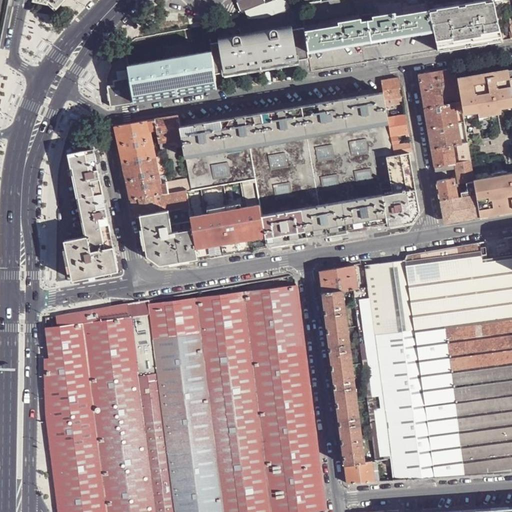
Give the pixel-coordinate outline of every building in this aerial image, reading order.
[(264,0),(239,0),(238,1),(242,12),(266,3),(264,0)] [(287,0),(274,0),(246,11),(249,19),(265,18),(291,8),(287,0)] [(440,50),(502,39),(496,3),(494,0),(429,0),(432,9),(432,10),(431,10),(436,30),(440,50)] [(401,2),(389,4),(390,14),(402,12),(401,2)] [(389,4),(379,6),(381,15),(390,14),(389,4)] [(362,21),(365,42),(378,39),(436,30),(431,10),(423,11),(423,14),(403,17),(402,12),(390,14),(381,15),(375,16),(375,19),(362,21)] [(321,28),(306,31),(308,45),(309,51),(365,42),(362,21),(361,18),(326,24),(327,30),(321,31),(321,28)] [(213,51),(215,73),(225,71),(272,64),(290,61),(299,60),(309,58),(306,31),(305,27),(294,29),(293,25),(219,38),(219,42),(211,43),(212,45),(213,51)] [(131,78),(135,102),(162,98),(190,93),(217,88),(215,73),(213,51),(129,65),(131,78)] [(225,71),(226,76),(273,69),(272,64),(225,71)] [(455,68),(438,71),(443,100),(460,97),(457,78),(455,68)] [(479,74),(457,78),(460,97),(463,114),(477,111),(478,115),(487,114),(500,112),(500,107),(511,105),(511,96),(508,76),(507,69),(486,73),(486,77),(479,78),(479,74)] [(422,90),(425,108),(443,104),(443,100),(438,71),(419,74),(422,90)] [(109,86),(112,106),(115,105),(122,104),(134,102),(135,102),(131,78),(115,80),(115,85),(109,86)] [(403,98),(400,78),(382,81),(384,92),(386,106),(404,103),(403,98)] [(384,92),(181,127),(182,138),(184,146),(186,160),(389,125),(388,117),(386,106),(384,92)] [(425,108),(428,128),(458,123),(455,103),(443,104),(425,108)] [(179,115),(156,119),(158,130),(160,142),(175,139),(182,138),(181,127),(179,115)] [(389,125),(395,155),(410,153),(412,152),(411,143),(399,145),(398,140),(397,135),(406,134),(409,133),(406,115),(388,117),(389,125)] [(156,119),(149,120),(151,132),(158,130),(156,119)] [(149,120),(116,126),(118,135),(120,145),(152,139),(151,132),(149,120)] [(428,128),(432,149),(461,144),(458,123),(428,128)] [(389,125),(186,160),(189,177),(192,192),(243,182),(243,186),(256,184),(260,206),(262,215),(383,194),(378,158),(395,155),(389,125)] [(182,138),(175,139),(176,145),(176,147),(184,146),(182,138)] [(152,139),(120,145),(124,163),(156,157),(152,139)] [(432,149),(435,167),(455,164),(456,167),(457,178),(454,178),(455,185),(474,181),(468,142),(461,144),(432,149)] [(95,151),(70,156),(72,164),(74,164),(88,235),(91,250),(111,246),(109,234),(112,234),(109,222),(106,201),(102,183),(98,163),(95,151)] [(420,211),(416,189),(410,153),(395,155),(378,158),(383,194),(262,215),(267,247),(296,242),(296,238),(388,222),(388,225),(397,224),(412,221),(420,211)] [(156,157),(124,163),(128,181),(160,176),(156,157)] [(74,164),(72,164),(85,236),(88,235),(74,164)] [(482,181),(474,182),(480,217),(509,212),(511,211),(511,175),(511,176),(511,173),(508,174),(492,176),(493,179),(482,181)] [(160,176),(128,181),(132,199),(153,195),(169,193),(167,181),(162,182),(160,176)] [(167,180),(167,181),(169,193),(187,190),(187,192),(192,192),(189,177),(167,180)] [(455,185),(454,178),(437,181),(440,200),(457,197),(455,185)] [(440,200),(443,218),(449,222),(466,219),(480,217),(474,182),(474,181),(455,185),(457,197),(440,200)] [(190,207),(187,192),(187,190),(169,193),(153,195),(156,212),(170,210),(190,207)] [(153,195),(132,199),(135,216),(140,215),(156,212),(153,195)] [(267,247),(262,215),(260,206),(192,217),(193,228),(199,258),(211,256),(242,251),(267,247)] [(190,207),(170,210),(174,231),(193,228),(192,217),(190,207)] [(140,215),(148,256),(160,265),(177,262),(199,258),(193,228),(174,231),(170,210),(156,212),(140,215)] [(368,229),(388,225),(388,222),(296,238),(296,242),(303,240),(328,236),(368,229)] [(91,250),(88,235),(85,236),(65,240),(66,248),(71,271),(73,279),(90,276),(112,271),(119,270),(114,245),(111,246),(91,250)] [(511,254),(482,259),(481,257),(487,257),(485,246),(480,247),(479,242),(407,255),(405,259),(368,264),(366,265),(369,286),(369,295),(370,298),(375,340),(379,367),(390,455),(391,458),(394,480),(410,479),(511,472),(511,254)] [(320,270),(323,292),(343,289),(353,288),(358,288),(355,264),(320,270)] [(244,291),(272,511),(294,511),(304,511),(326,508),(297,285),(244,291)] [(323,292),(328,330),(348,327),(343,289),(323,292)] [(272,511),(244,291),(149,303),(150,313),(151,313),(177,511),(272,511)] [(367,342),(375,340),(370,298),(361,299),(367,342)] [(149,299),(128,303),(130,316),(132,316),(150,313),(149,303),(149,299)] [(361,299),(355,300),(375,460),(391,458),(390,455),(381,456),(370,368),(367,342),(361,299)] [(128,303),(57,316),(58,325),(58,326),(84,323),(130,316),(128,303)] [(132,316),(156,511),(177,511),(151,313),(150,313),(132,316)] [(107,511),(156,511),(132,316),(130,316),(84,323),(107,511)] [(107,511),(84,323),(58,326),(58,325),(48,327),(50,358),(40,358),(59,511),(107,511)] [(353,364),(348,327),(328,330),(333,367),(353,364)] [(375,340),(367,342),(370,368),(379,367),(375,340)] [(333,367),(338,404),(357,401),(353,364),(333,367)] [(381,456),(390,455),(379,367),(370,368),(381,456)] [(338,404),(343,441),(362,438),(357,401),(338,404)] [(343,441),(346,464),(365,461),(362,438),(343,441)] [(348,483),(376,481),(373,461),(365,461),(346,464),(348,483)]
